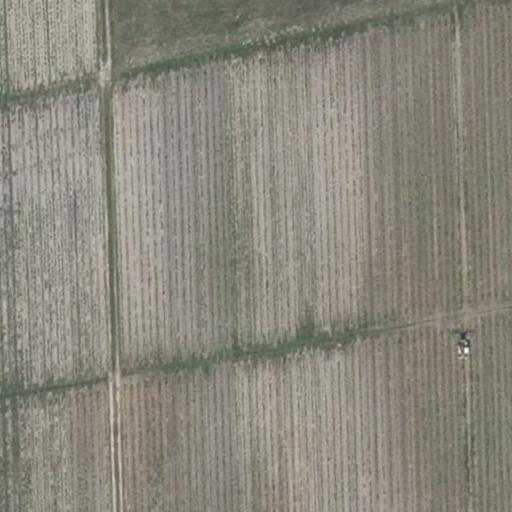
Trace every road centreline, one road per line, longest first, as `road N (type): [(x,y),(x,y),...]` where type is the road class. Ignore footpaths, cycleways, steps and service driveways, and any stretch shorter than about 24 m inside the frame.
road 1 (track): [(511,305),(0,393)]
road 2 (track): [(117,511),(102,0)]
road 3 (track): [(469,0),(0,98)]
